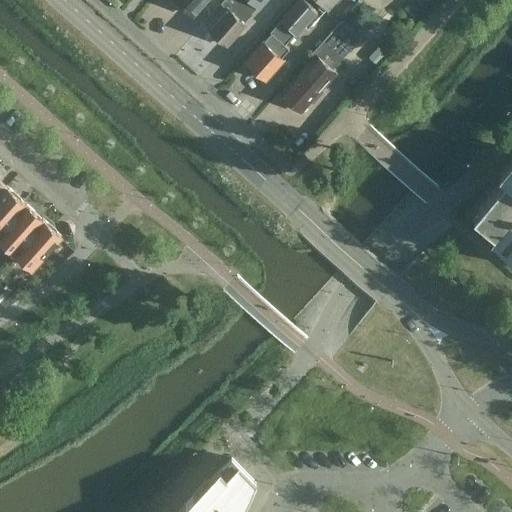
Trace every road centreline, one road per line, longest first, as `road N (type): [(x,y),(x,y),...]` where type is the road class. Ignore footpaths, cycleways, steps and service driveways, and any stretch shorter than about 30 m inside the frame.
road 1 (residential): [(0,129),(75,195),(95,236),(41,291),(0,318)]
road 2 (tertiary): [(424,316),(224,143)]
road 3 (tertiary): [(224,143),(64,0)]
road 4 (residential): [(238,123),(99,0)]
